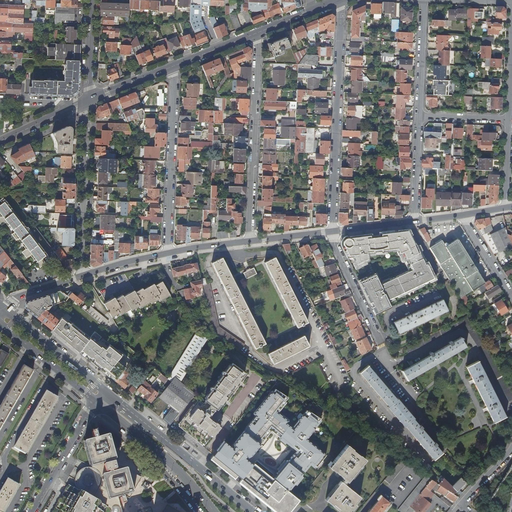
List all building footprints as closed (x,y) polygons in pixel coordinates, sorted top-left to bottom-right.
[(127,15),(129,15),(129,9),(129,5),(107,4),(106,0),(101,0),(101,1),(101,16),(104,16),(117,17),(121,17),(125,17),(127,17),(127,15)] [(130,0),(129,0),(129,5),(129,9),(139,9),(139,0),(130,0)] [(149,1),(139,0),(139,9),(149,10),(149,1)] [(149,0),(149,1),(149,10),(159,10),(159,1),(153,1),(152,0),(149,0)] [(159,1),(159,10),(159,11),(163,11),(163,12),(174,13),(174,0),(163,0),(163,1),(159,1)] [(187,13),(190,13),(190,0),(178,0),(178,7),(182,7),(182,8),(183,8),(183,7),(187,7),(187,13)] [(209,6),(209,5),(209,0),(190,0),(190,13),(190,18),(190,21),(195,33),(205,29),(201,19),(201,5),(209,6)] [(229,0),(229,6),(229,9),(232,9),(237,9),(237,0),(229,0)] [(240,6),(240,12),(242,12),(244,11),(248,11),(248,0),(243,0),(244,4),(243,4),(240,6)] [(267,0),(248,0),(248,11),(251,19),(268,11),(267,8),(267,0)] [(267,0),(267,8),(268,11),(270,17),(273,16),(289,10),(300,5),(299,0),(278,0),(278,3),(279,3),(279,4),(278,4),(271,6),(271,0),(267,0)] [(396,3),(382,2),(382,14),(384,14),(384,13),(391,14),(390,18),(395,18),(396,3)] [(10,5),(0,4),(0,31),(14,32),(26,33),(33,33),(33,23),(32,23),(24,23),(24,5),(14,5),(10,5)] [(377,12),(377,13),(381,13),(381,4),(371,4),(371,10),(375,10),(375,12),(377,12)] [(36,6),(32,6),(32,23),(33,23),(45,24),(45,18),(37,18),(37,7),(36,6)] [(361,21),(365,21),(365,18),(365,11),(365,6),(353,11),(351,42),(364,42),(364,38),(358,38),(359,27),(361,27),(361,21)] [(55,7),(55,24),(61,25),(61,20),(74,20),(74,8),(55,7)] [(506,18),(507,10),(504,7),(497,7),(497,18),(506,18)] [(402,8),(401,21),(411,22),(412,9),(402,8)] [(449,21),(451,21),(456,21),(456,20),(462,20),(463,17),(468,18),(468,9),(457,9),(457,10),(450,10),(449,21)] [(469,9),(468,21),(471,21),(484,22),(484,9),(469,9)] [(248,26),(253,24),(251,19),(248,11),(244,11),(242,12),(248,26)] [(265,19),(270,17),(268,11),(251,19),(253,24),(265,19)] [(241,29),(235,13),(232,14),(229,14),(236,31),(241,29)] [(325,17),(317,20),(319,31),(327,28),(327,32),(329,32),(329,33),(330,33),(330,32),(334,32),(334,16),(331,14),(325,17)] [(213,19),(210,20),(213,29),(217,38),(227,34),(226,31),(225,29),(223,25),(214,28),(214,27),(216,26),(213,19)] [(317,20),(302,26),(306,36),(308,40),(316,37),(315,34),(319,32),(319,31),(317,20)] [(503,30),(503,23),(501,23),(490,22),(490,33),(490,34),(499,35),(500,30),(503,30)] [(297,39),(306,36),(302,26),(293,29),(293,30),(297,39)] [(114,27),(104,27),(104,28),(103,28),(103,31),(104,32),(107,32),(107,33),(107,34),(109,34),(109,37),(110,38),(114,38),(114,37),(119,37),(119,29),(114,29),(114,27)] [(192,39),(194,38),(195,43),(197,46),(208,42),(204,32),(191,37),(192,39)] [(414,34),(413,33),(398,32),(396,32),(396,37),(398,37),(398,42),(399,42),(399,43),(412,43),(412,38),(413,38),(414,37),(414,34)] [(194,38),(192,39),(191,37),(190,34),(180,38),(183,48),(195,43),(194,38)] [(451,36),(437,35),(437,37),(437,39),(435,39),(435,46),(437,46),(437,48),(436,50),(441,50),(451,51),(451,48),(448,46),(449,40),(451,38),(451,36)] [(283,50),(291,47),(287,37),(277,41),(269,45),(271,51),(272,51),(273,54),(275,57),(285,53),(283,50)] [(166,38),(162,39),(168,52),(171,51),(175,49),(175,47),(179,46),(178,42),(177,38),(167,41),(166,38)] [(329,46),(329,38),(321,38),(321,46),(329,46)] [(166,53),(168,52),(162,39),(156,41),(158,46),(155,47),(156,48),(153,49),(156,57),(166,53)] [(0,41),(0,50),(2,50),(2,52),(8,53),(8,51),(10,51),(11,42),(0,41)] [(116,43),(106,42),(106,51),(116,51),(116,48),(121,48),(121,46),(121,43),(116,43)] [(120,53),(120,54),(135,54),(133,48),(132,46),(131,45),(130,43),(126,43),(122,43),(121,43),(121,46),(121,48),(120,53)] [(349,52),(346,51),(346,55),(351,55),(358,56),(359,43),(350,43),(349,52)] [(399,43),(397,43),(397,48),(402,49),(402,51),(407,51),(407,49),(412,49),(412,43),(399,43)] [(66,60),(80,61),(81,52),(74,52),(75,44),(56,44),(56,47),(48,47),(47,55),(56,56),(55,60),(66,60)] [(140,45),(133,48),(135,54),(136,56),(143,53),(142,50),(141,48),(140,45)] [(483,46),(482,59),(487,59),(491,59),(492,47),(483,46)] [(223,70),(227,80),(240,80),(241,68),(237,64),(246,60),(247,61),(251,59),(251,50),(248,47),(233,53),(227,56),(234,73),(230,74),(228,68),(223,70)] [(330,56),(330,47),(321,47),(321,53),(318,53),(318,56),(330,56)] [(294,55),(298,65),(305,55),(309,50),(308,49),(294,55)] [(440,60),(440,65),(447,66),(450,66),(451,51),(441,50),(440,55),(439,60),(440,60)] [(149,51),(143,53),(147,62),(152,59),(149,51)] [(143,53),(136,56),(139,65),(147,62),(143,53)] [(305,55),(298,65),(311,65),(317,66),(318,56),(305,55)] [(362,56),(358,56),(351,55),(351,65),(364,66),(364,62),(363,62),(363,56),(362,56)] [(222,65),(219,59),(212,62),(202,66),(209,84),(211,83),(208,75),(213,73),(213,74),(215,74),(215,72),(223,69),(222,65)] [(498,59),(491,59),(487,59),(487,66),(502,67),(502,59),(498,59)] [(30,87),(29,94),(31,94),(33,94),(39,95),(46,95),(73,96),(79,90),(79,84),(80,61),(66,60),(66,64),(65,64),(64,65),(64,70),(65,70),(65,81),(33,80),(33,87),(30,87)] [(399,61),(399,69),(412,70),(412,61),(399,61)] [(116,70),(119,77),(123,76),(117,62),(114,62),(114,65),(116,70)] [(286,64),(273,64),(273,70),(272,85),(274,85),(285,85),(286,64)] [(111,81),(119,77),(116,70),(114,65),(112,65),(113,69),(107,71),(111,81)] [(298,65),(298,71),(297,77),(301,77),(308,78),(319,78),(326,78),(326,77),(327,76),(326,73),(326,71),(310,70),(311,65),(298,65)] [(435,80),(446,81),(447,66),(440,65),(435,65),(434,70),(436,71),(436,74),(435,74),(435,80)] [(240,80),(250,81),(250,68),(246,68),(241,68),(240,80)] [(351,68),(351,80),(352,81),(362,81),(362,76),(360,76),(361,68),(351,68)] [(396,70),(395,82),(406,83),(407,70),(396,70)] [(308,78),(307,90),(317,91),(318,84),(319,78),(308,78)] [(435,80),(434,80),(434,86),(433,86),(433,89),(435,89),(435,95),(438,95),(449,96),(449,92),(447,90),(448,87),(450,84),(450,81),(446,81),(435,80)] [(236,91),(236,92),(246,93),(246,82),(237,81),(237,89),(236,91)] [(362,81),(352,81),(352,85),(352,89),(352,93),(357,93),(363,94),(363,81),(362,81)] [(491,83),(479,82),(479,84),(479,88),(484,88),(484,87),(486,88),(486,90),(490,90),(490,93),(499,94),(499,89),(500,89),(500,84),(493,84),(493,85),(491,85),(491,83)] [(187,91),(187,97),(198,97),(199,84),(197,83),(194,83),(193,84),(187,84),(187,89),(187,91)] [(410,85),(400,84),(400,94),(410,94),(410,85)] [(7,90),(7,93),(9,94),(18,94),(21,94),(21,85),(7,85),(7,90)] [(276,100),(276,89),(267,89),(266,100),(276,100)] [(297,90),(296,102),(301,103),(301,93),(307,93),(307,95),(312,95),(326,96),(326,91),(317,91),(307,90),(297,90)] [(134,93),(118,99),(122,108),(139,101),(136,92),(134,93)] [(357,102),(357,93),(352,93),(350,93),(348,93),(348,101),(357,102)] [(405,95),(396,95),(396,108),(404,108),(405,95)] [(438,101),(438,95),(435,95),(428,95),(428,100),(430,100),(430,106),(438,107),(438,102),(439,102),(439,101),(438,101)] [(465,97),(464,112),(465,112),(466,105),(467,105),(467,102),(473,102),(473,97),(465,97)] [(185,106),(184,109),(196,110),(196,98),(184,98),(184,106),(185,106)] [(225,111),(225,99),(215,98),(214,111),(222,111),(223,111),(225,111)] [(492,109),(503,109),(503,98),(492,98),(492,109)] [(110,102),(99,107),(97,110),(96,119),(98,119),(111,113),(110,112),(111,111),(110,108),(112,108),(114,114),(123,111),(122,108),(118,99),(110,102)] [(241,112),(249,112),(249,108),(249,100),(243,99),(236,99),(236,102),(239,102),(239,111),(241,112)] [(272,101),(265,101),(265,104),(264,109),(269,109),(269,111),(273,112),(274,110),(285,110),(285,106),(285,102),(275,102),(272,101)] [(327,113),(328,104),(315,103),(315,113),(327,113)] [(361,108),(361,106),(354,106),(348,106),(347,115),(354,116),(358,115),(358,111),(354,111),(354,108),(361,108)] [(396,108),(395,107),(395,120),(400,120),(405,120),(405,108),(404,108),(396,108)] [(143,118),(144,113),(142,108),(136,111),(135,108),(123,113),(127,122),(138,117),(139,120),(143,118)] [(214,115),(214,111),(200,110),(199,118),(202,118),(202,122),(209,123),(214,123),(214,119),(208,118),(209,115),(214,115)] [(222,123),(223,111),(222,111),(214,111),(214,115),(214,119),(214,123),(222,123)] [(320,125),(330,125),(330,116),(321,116),(320,125)] [(359,123),(359,118),(352,118),(351,119),(347,119),(346,129),(355,129),(355,123),(359,123)] [(149,132),(152,132),(155,132),(157,132),(158,128),(158,125),(154,125),(155,119),(147,119),(146,125),(145,124),(145,132),(149,132)] [(190,122),(182,122),(181,130),(183,130),(183,131),(186,131),(186,130),(195,130),(195,126),(196,126),(196,122),(195,122),(190,122)] [(102,131),(112,131),(123,131),(131,132),(128,124),(96,123),(96,130),(102,131)] [(236,136),(238,137),(240,137),(240,133),(241,124),(230,124),(224,123),(224,128),(225,128),(226,128),(226,136),(236,136)] [(473,136),(473,125),(468,125),(467,140),(479,140),(483,140),(484,136),(473,136)] [(57,146),(56,153),(71,153),(72,141),(72,130),(72,128),(71,127),(70,126),(69,126),(67,126),(52,134),(54,136),(55,139),(56,142),(57,146)] [(290,140),(295,140),(295,127),(282,127),(281,139),(290,140)] [(305,128),(295,127),(295,140),(295,152),(299,152),(309,153),(313,153),(313,150),(314,128),(305,128)] [(463,129),(454,129),(454,138),(463,138),(463,129)] [(264,130),(264,138),(274,139),(275,130),(264,130)] [(112,131),(102,131),(102,139),(96,139),(95,144),(108,145),(108,140),(111,140),(111,135),(112,135),(112,131)] [(438,133),(425,132),(424,138),(427,138),(442,139),(446,139),(446,137),(443,137),(442,138),(442,131),(438,131),(438,133)] [(158,147),(166,147),(166,133),(157,132),(155,132),(155,147),(158,147)] [(408,135),(398,135),(398,145),(408,145),(408,135)] [(245,149),(247,149),(248,144),(248,137),(240,137),(238,137),(238,145),(238,149),(245,149)] [(178,138),(178,146),(188,147),(188,139),(178,138)] [(263,151),(275,151),(276,152),(276,147),(279,147),(279,145),(290,146),(290,140),(281,139),(274,139),(264,138),(263,151)] [(442,139),(427,138),(427,148),(436,148),(437,142),(442,142),(442,139)] [(483,140),(479,140),(479,147),(483,147),(482,150),(493,150),(493,141),(483,140)] [(320,141),(320,153),(324,154),(329,154),(329,142),(320,141)] [(352,143),(348,143),(348,155),(360,156),(361,156),(362,150),(363,150),(363,144),(352,143)] [(33,152),(29,144),(18,149),(19,151),(11,156),(17,163),(25,158),(26,160),(35,155),(33,152)] [(188,147),(178,146),(177,159),(179,159),(190,159),(191,159),(191,150),(196,150),(196,147),(191,147),(188,147)] [(95,158),(99,158),(105,159),(106,150),(105,150),(105,147),(97,147),(97,150),(95,150),(95,158)] [(398,158),(401,158),(409,158),(409,148),(399,147),(398,158)] [(245,149),(238,149),(234,149),(234,161),(244,161),(245,156),(245,155),(245,149)] [(275,164),(275,151),(263,151),(263,163),(275,164)] [(324,158),(329,158),(329,154),(324,154),(315,154),(315,164),(324,164),(324,158)] [(446,169),(451,169),(451,166),(452,158),(452,154),(445,154),(444,154),(444,156),(446,157),(446,169)] [(348,168),(352,168),(359,169),(360,156),(348,155),(347,155),(347,161),(348,161),(348,164),(348,168)] [(61,158),(61,168),(71,169),(72,157),(61,156),(61,158)] [(117,159),(105,159),(99,158),(99,162),(98,163),(97,164),(97,165),(97,167),(97,168),(99,169),(99,172),(107,173),(111,173),(116,173),(117,159)] [(411,158),(409,158),(401,158),(400,163),(399,163),(399,164),(400,165),(400,169),(405,169),(405,167),(411,167),(411,158)] [(424,160),(423,168),(426,168),(438,169),(440,169),(441,162),(434,161),(434,158),(428,158),(428,160),(424,160)] [(454,158),(452,158),(451,166),(451,169),(454,169),(457,169),(461,170),(464,170),(466,170),(466,168),(466,161),(462,161),(462,160),(458,160),(458,166),(456,166),(456,164),(454,164),(454,158)] [(179,167),(177,167),(177,171),(184,172),(184,164),(190,164),(190,159),(179,159),(179,167)] [(494,162),(494,159),(481,159),(480,170),(492,171),(492,162),(494,162)] [(144,169),(144,174),(154,175),(154,166),(157,166),(157,161),(142,160),(142,166),(146,166),(146,169),(144,169)] [(215,160),(212,160),(212,173),(224,173),(224,162),(215,161),(215,160)] [(234,164),(234,172),(243,172),(243,165),(234,164)] [(263,171),(263,176),(271,176),(275,177),(276,177),(276,173),(271,173),(271,166),(262,166),(262,171),(263,171)] [(322,166),(310,166),(310,178),(313,178),(322,179),(322,166)] [(39,176),(39,183),(53,183),(54,174),(57,175),(57,168),(55,168),(46,167),(46,177),(39,176)] [(346,180),(353,181),(357,181),(357,178),(353,178),(353,176),(351,176),(352,168),(348,168),(341,168),(341,172),(342,172),(342,176),(346,176),(346,180)] [(25,173),(22,169),(16,174),(20,179),(21,181),(22,182),(29,178),(26,174),(25,173)] [(20,179),(16,174),(13,171),(11,172),(13,175),(13,176),(16,178),(13,181),(11,179),(10,180),(11,181),(15,186),(21,181),(20,179)] [(107,173),(99,172),(98,183),(107,183),(107,179),(107,173)] [(202,172),(187,172),(186,184),(194,185),(201,185),(202,172)] [(143,174),(139,174),(139,188),(144,188),(155,189),(155,184),(154,184),(154,180),(156,180),(156,175),(154,175),(144,174),(143,174)] [(271,189),(271,176),(263,176),(262,189),(271,189)] [(475,181),(475,185),(487,186),(490,186),(490,185),(500,185),(500,177),(491,176),(490,181),(482,181),(482,182),(478,181),(475,181)] [(324,182),(324,179),(322,179),(313,178),(313,186),(310,186),(310,191),(324,191),(324,186),(326,186),(326,182),(324,182)] [(352,193),(353,181),(346,180),(343,180),(342,193),(349,193),(351,193),(352,193)] [(396,195),(401,195),(402,183),(393,182),(392,195),(396,195)] [(68,198),(75,199),(75,191),(76,184),(63,183),(63,190),(64,190),(65,190),(66,190),(66,192),(63,192),(63,198),(68,198)] [(182,192),(182,197),(186,197),(193,197),(193,186),(194,185),(186,184),(182,184),(181,189),(183,189),(182,192)] [(107,187),(98,186),(98,196),(93,196),(93,201),(98,201),(107,201),(107,193),(110,193),(112,191),(112,187),(107,187)] [(499,201),(500,186),(490,186),(490,194),(487,194),(486,196),(486,197),(486,198),(490,198),(490,205),(497,204),(498,202),(499,201)] [(143,198),(143,202),(158,203),(159,189),(155,189),(144,188),(143,197),(148,197),(148,198),(143,198)] [(465,191),(464,191),(463,192),(463,204),(474,204),(475,188),(470,188),(469,190),(465,190),(465,191)] [(272,189),(271,189),(262,189),(262,201),(272,201),(272,189)] [(310,191),(308,190),(308,203),(310,203),(313,203),(323,204),(323,200),(325,200),(325,196),(323,196),(324,191),(310,191)] [(453,192),(453,194),(452,206),(463,206),(463,204),(463,192),(453,192)] [(348,209),(349,193),(342,193),(340,193),(339,208),(348,209)] [(437,205),(452,206),(453,194),(438,193),(437,205)] [(375,202),(375,194),(368,194),(368,203),(368,205),(367,216),(367,222),(374,221),(374,219),(373,219),(373,202),(375,202)] [(401,195),(396,195),(396,203),(395,206),(400,206),(400,200),(404,201),(404,202),(406,202),(406,201),(410,201),(410,196),(408,196),(401,195)] [(185,206),(186,197),(182,197),(176,197),(176,205),(185,206)] [(423,198),(423,208),(432,208),(432,198),(423,198)] [(56,200),(56,211),(65,211),(65,200),(56,200)] [(107,204),(107,201),(98,201),(97,209),(98,209),(98,211),(104,212),(104,209),(105,209),(105,204),(107,204)] [(46,256),(5,202),(0,205),(0,212),(3,216),(0,218),(0,222),(3,226),(7,222),(15,232),(12,234),(17,240),(20,238),(27,248),(22,252),(27,258),(32,254),(38,262),(37,263),(40,268),(46,263),(42,258),(46,256)] [(390,213),(395,213),(395,206),(396,203),(382,202),(381,213),(390,214),(390,213)] [(367,216),(368,205),(353,204),(353,214),(359,214),(361,214),(361,215),(367,216)] [(228,218),(230,218),(231,217),(231,212),(230,212),(226,211),(224,211),(223,211),(219,211),(218,220),(228,220),(228,218)] [(241,217),(241,212),(236,212),(231,212),(231,217),(235,217),(235,223),(242,223),(242,217),(241,217)] [(275,213),(272,212),(271,223),(285,224),(285,217),(285,214),(281,213),(281,214),(280,215),(279,215),(274,215),(275,213)] [(339,213),(339,222),(342,225),(349,224),(347,217),(348,212),(346,212),(346,213),(339,213)] [(62,213),(55,213),(54,220),(53,220),(53,228),(74,228),(74,221),(71,221),(71,215),(62,215),(62,213)] [(316,218),(313,218),(312,223),(316,223),(316,224),(326,224),(327,214),(316,214),(316,218)] [(101,215),(100,230),(114,230),(115,215),(101,215)] [(285,217),(285,224),(298,225),(299,217),(291,217),(285,217)] [(310,218),(299,217),(298,225),(306,225),(309,225),(309,224),(310,218)] [(476,220),(475,224),(482,236),(485,234),(492,232),(493,230),(489,218),(476,220)] [(176,239),(186,240),(187,232),(187,227),(182,227),(182,225),(177,225),(176,239)] [(188,232),(187,232),(186,240),(186,244),(190,243),(191,238),(199,239),(199,228),(188,227),(188,232)] [(62,245),(73,246),(73,238),(74,228),(53,228),(51,228),(51,230),(60,231),(63,232),(62,245)] [(494,254),(511,246),(511,245),(511,235),(508,234),(506,228),(484,238),(494,254)] [(425,229),(420,230),(427,242),(431,239),(425,229)] [(133,255),(135,255),(135,248),(135,244),(118,243),(118,239),(123,239),(123,233),(127,233),(127,231),(115,230),(114,252),(114,260),(118,259),(119,259),(119,252),(130,253),(129,256),(133,255)] [(157,231),(150,230),(150,246),(158,246),(158,242),(160,242),(160,236),(159,235),(157,235),(157,231)] [(419,245),(415,236),(414,237),(411,232),(408,230),(403,230),(396,231),(380,233),(380,235),(377,235),(373,236),(373,234),(350,237),(348,237),(346,238),(345,240),(343,241),(342,243),(341,244),(348,258),(352,257),(357,267),(370,261),(369,254),(375,254),(375,253),(382,252),(382,253),(394,252),(394,251),(397,251),(400,256),(401,255),(407,267),(408,266),(410,270),(396,277),(397,278),(395,279),(394,278),(380,284),(376,275),(360,282),(370,303),(372,307),(372,308),(375,315),(391,308),(388,301),(436,278),(420,245),(419,245)] [(228,231),(218,232),(218,240),(228,238),(228,231)] [(147,237),(135,237),(135,244),(135,248),(147,248),(147,237)] [(430,247),(450,280),(461,297),(465,295),(478,287),(485,283),(458,239),(446,246),(442,240),(430,247)] [(91,264),(94,266),(101,264),(102,256),(101,256),(101,255),(102,255),(102,253),(102,245),(92,244),(91,255),(91,264)] [(309,255),(312,253),(310,248),(308,244),(299,248),(301,251),(299,252),(302,258),(309,255)] [(0,269),(3,266),(11,259),(0,245),(0,269)] [(312,253),(313,255),(315,260),(319,268),(324,266),(325,266),(321,258),(322,257),(316,245),(310,248),(312,253)] [(68,260),(60,248),(55,252),(72,273),(73,258),(68,260)] [(104,263),(114,260),(114,252),(109,251),(109,254),(104,254),(104,263)] [(265,344),(221,258),(211,263),(255,349),(259,347),(260,348),(261,347),(261,346),(265,344)] [(308,322),(275,258),(265,263),(298,328),(302,325),(302,326),(304,325),(304,324),(308,322)] [(25,283),(28,281),(11,259),(3,266),(4,268),(8,265),(12,269),(11,270),(14,273),(15,273),(18,277),(20,276),(21,277),(25,283)] [(186,273),(199,271),(197,263),(185,265),(185,266),(172,269),(174,277),(186,274),(186,273)] [(324,267),(324,266),(319,268),(321,275),(326,273),(327,275),(336,272),(335,267),(336,266),(335,264),(324,267)] [(254,268),(243,273),(246,279),(256,274),(254,268)] [(330,286),(331,290),(332,289),(343,286),(340,278),(339,276),(338,275),(330,278),(333,285),(330,286)] [(202,285),(203,287),(206,302),(212,331),(241,352),(245,345),(220,327),(210,283),(207,284),(205,278),(202,279),(203,285),(202,285)] [(199,288),(203,287),(202,285),(201,280),(190,283),(192,288),(184,290),(186,300),(195,298),(194,296),(200,295),(199,288)] [(489,280),(485,283),(478,287),(481,293),(487,289),(487,290),(493,286),(489,280)] [(115,297),(104,304),(111,317),(119,313),(120,315),(131,309),(131,310),(139,306),(140,308),(150,302),(151,303),(158,299),(159,301),(170,295),(163,281),(155,286),(154,284),(144,289),(143,288),(136,292),(135,290),(131,293),(124,296),(123,295),(116,299),(115,297)] [(498,285),(485,293),(489,299),(501,291),(498,285)] [(346,294),(346,295),(351,293),(350,291),(345,292),(343,286),(332,289),(335,298),(346,294)] [(54,305),(64,302),(65,302),(69,297),(64,293),(60,290),(26,301),(25,307),(32,313),(35,316),(38,318),(44,310),(45,309),(48,309),(49,308),(51,306),(54,305)] [(69,297),(75,302),(79,305),(86,297),(81,293),(77,296),(70,291),(64,293),(69,297)] [(351,293),(346,295),(344,296),(346,299),(341,302),(346,313),(354,309),(349,298),(353,296),(351,293)] [(501,300),(505,297),(503,294),(493,301),(494,303),(501,300)] [(469,302),(465,295),(461,297),(465,305),(469,302)] [(75,302),(69,297),(65,302),(70,307),(75,302)] [(443,300),(394,323),(399,334),(448,310),(443,300)] [(494,303),(492,305),(497,313),(494,315),(495,317),(494,318),(495,319),(511,308),(510,306),(506,308),(504,305),(503,303),(501,300),(494,303)] [(90,307),(86,312),(101,323),(104,326),(108,321),(90,307)] [(52,315),(45,309),(44,310),(38,318),(46,324),(53,330),(59,321),(53,316),(54,315),(53,314),(52,315)] [(345,313),(348,321),(362,316),(361,314),(359,315),(357,317),(354,310),(345,313)] [(511,315),(503,320),(505,324),(511,320),(511,315)] [(362,316),(348,321),(347,322),(351,330),(361,326),(359,321),(363,319),(362,316)] [(59,321),(53,330),(65,340),(66,341),(80,352),(89,339),(62,317),(59,321)] [(473,324),(468,318),(406,347),(408,353),(460,329),(469,331),(483,354),(500,384),(510,402),(511,400),(511,390),(496,362),(488,348),(473,324)] [(351,330),(356,342),(366,337),(371,335),(369,332),(364,334),(361,326),(351,330)] [(180,379),(182,380),(208,339),(197,332),(168,378),(171,382),(175,378),(179,381),(180,379)] [(89,339),(80,352),(98,367),(102,370),(115,381),(124,370),(127,365),(121,360),(123,357),(110,346),(108,349),(99,341),(101,338),(94,333),(89,339)] [(304,336),(268,354),(273,364),(309,346),(304,336)] [(372,350),(366,337),(356,342),(362,355),(372,350)] [(430,355),(402,372),(407,380),(466,347),(462,340),(463,339),(462,337),(452,343),(451,341),(449,343),(450,344),(433,354),(432,352),(430,354),(430,355)] [(0,368),(0,369),(8,355),(0,350),(0,368)] [(506,417),(479,361),(467,367),(495,423),(506,417)] [(240,380),(241,379),(239,378),(244,372),(233,363),(230,366),(226,372),(225,371),(224,372),(224,371),(223,372),(222,372),(222,373),(222,374),(222,375),(223,376),(214,388),(213,387),(212,387),(211,387),(210,388),(210,389),(210,390),(211,391),(207,397),(205,400),(205,401),(204,403),(200,400),(199,400),(198,400),(179,424),(178,425),(179,425),(179,426),(202,445),(203,445),(204,445),(205,445),(212,435),(213,436),(221,427),(218,425),(219,424),(217,422),(216,423),(211,419),(212,419),(209,417),(216,409),(221,403),(222,403),(223,402),(223,403),(224,402),(222,401),(224,398),(225,399),(226,399),(225,399),(226,397),(225,396),(235,384),(236,385),(237,384),(237,383),(236,382),(238,379),(239,381),(240,380)] [(397,400),(368,366),(360,373),(389,407),(388,407),(405,426),(434,460),(442,453),(436,445),(437,444),(435,442),(434,443),(421,428),(423,427),(421,425),(419,426),(413,419),(414,418),(398,399),(397,400)] [(0,429),(33,372),(24,367),(0,408),(0,429)] [(155,371),(156,369),(154,368),(138,389),(145,395),(144,397),(151,402),(158,393),(151,388),(150,389),(148,388),(150,386),(149,385),(158,374),(155,371)] [(124,370),(115,381),(125,389),(130,382),(126,379),(127,378),(126,377),(128,373),(124,370)] [(158,377),(168,385),(171,382),(161,374),(158,377)] [(222,375),(213,387),(214,388),(223,376),(222,375)] [(163,420),(170,425),(195,394),(181,382),(182,380),(180,379),(179,381),(175,378),(159,397),(173,408),(163,420)] [(226,397),(236,385),(235,384),(225,396),(226,397)] [(128,391),(133,395),(137,390),(132,386),(128,391)] [(247,433),(244,431),(229,449),(222,443),(211,458),(276,511),(290,511),(299,501),(286,491),(292,484),(293,485),(301,476),(300,474),(310,463),(316,468),(326,456),(306,440),(314,431),(313,429),(320,420),(309,412),(304,418),(303,416),(294,426),(296,428),(293,431),(286,424),(288,422),(277,413),(279,409),(281,410),(283,407),(282,406),(288,398),(276,390),(267,401),(265,400),(254,414),(258,417),(248,430),(249,431),(247,433)] [(25,454),(58,398),(46,392),(14,448),(25,454)] [(78,492),(72,489),(59,511),(106,511),(108,509),(109,509),(114,501),(113,500),(115,496),(125,492),(128,493),(136,479),(119,469),(118,471),(114,472),(114,470),(115,470),(115,469),(114,463),(113,462),(112,462),(111,460),(116,459),(114,451),(111,452),(107,439),(87,444),(92,468),(92,470),(89,469),(86,468),(83,469),(79,471),(76,474),(75,477),(74,481),(75,486),(77,489),(79,492),(78,492)] [(342,480),(345,483),(347,480),(348,481),(366,458),(361,454),(360,454),(353,449),(354,448),(348,443),(333,462),(332,460),(329,464),(330,465),(330,466),(335,470),(336,470),(342,475),(342,476),(344,478),(342,480)] [(390,484),(407,463),(401,459),(385,480),(390,484)] [(405,511),(410,506),(426,487),(432,479),(426,476),(398,510),(400,511),(405,511)] [(439,484),(441,486),(448,491),(449,491),(454,494),(457,492),(459,494),(461,493),(458,490),(466,482),(461,478),(453,487),(444,478),(439,484)] [(0,511),(4,511),(19,486),(8,479),(0,493),(0,511)] [(430,491),(436,482),(432,479),(426,487),(430,491)] [(345,483),(342,480),(341,480),(326,499),(333,505),(334,504),(344,511),(348,511),(351,508),(353,509),(357,504),(356,503),(360,497),(348,487),(349,486),(345,483)] [(52,511),(59,511),(72,489),(68,486),(52,511)] [(445,495),(448,491),(441,486),(438,490),(445,495)] [(410,506),(415,511),(416,511),(424,511),(432,504),(429,501),(430,500),(428,498),(432,493),(430,491),(426,487),(410,506)] [(454,502),(458,497),(454,494),(449,491),(446,496),(454,502)] [(382,511),(390,503),(381,495),(378,499),(379,500),(369,511),(382,511)] [(447,511),(451,508),(437,497),(432,504),(424,511),(447,511)]
